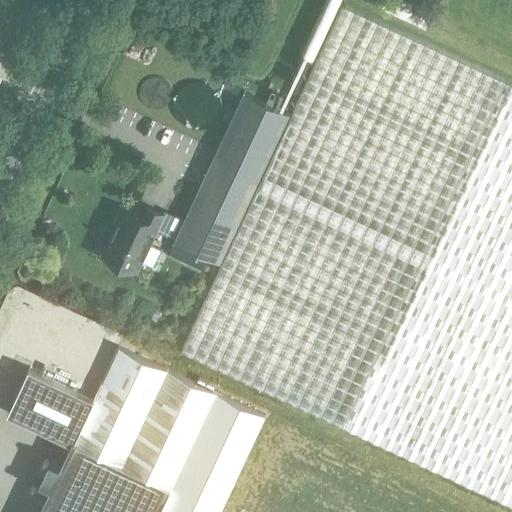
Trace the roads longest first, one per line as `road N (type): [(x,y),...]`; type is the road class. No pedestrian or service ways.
road 1 (tertiary): [(0,208),(97,0)]
road 2 (unknown): [(52,96),(206,164)]
